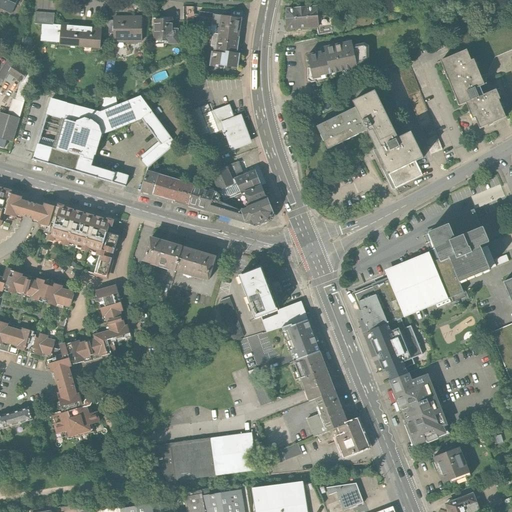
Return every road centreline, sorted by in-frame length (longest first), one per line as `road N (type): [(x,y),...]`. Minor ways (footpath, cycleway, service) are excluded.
road 1 (secondary): [(412,511),(310,246)]
road 2 (secondary): [(310,246),(262,110),(267,8)]
road 3 (tertiary): [(310,246),(345,236),(498,152)]
road 4 (residential): [(121,277),(140,344),(134,357),(39,383)]
road 5 (tertiary): [(138,210),(282,250),(310,246)]
